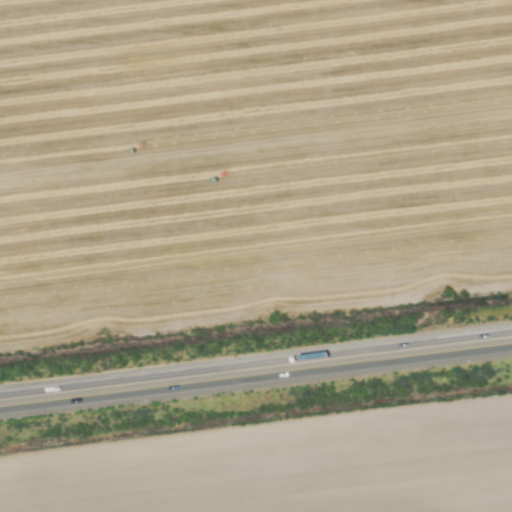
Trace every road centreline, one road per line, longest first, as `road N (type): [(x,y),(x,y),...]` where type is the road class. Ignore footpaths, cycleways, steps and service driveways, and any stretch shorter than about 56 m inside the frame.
road 1 (trunk): [(511,336),(0,400)]
road 2 (trunk): [(0,414),(511,351)]
